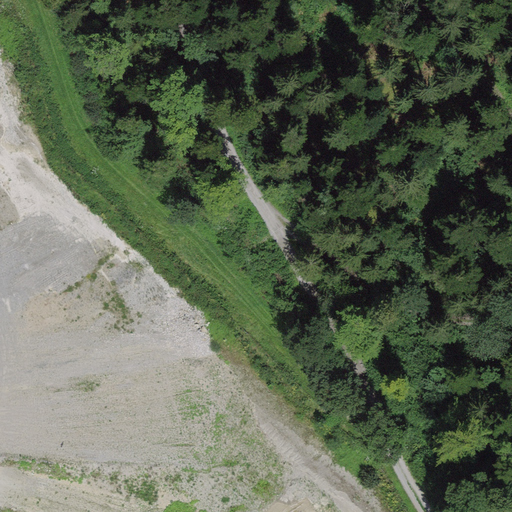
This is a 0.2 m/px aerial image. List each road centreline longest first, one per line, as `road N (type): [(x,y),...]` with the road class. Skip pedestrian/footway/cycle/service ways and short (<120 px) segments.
road 1 (track): [(426,511),(230,152),(180,0)]
road 2 (track): [(511,317),(400,303),(264,208)]
